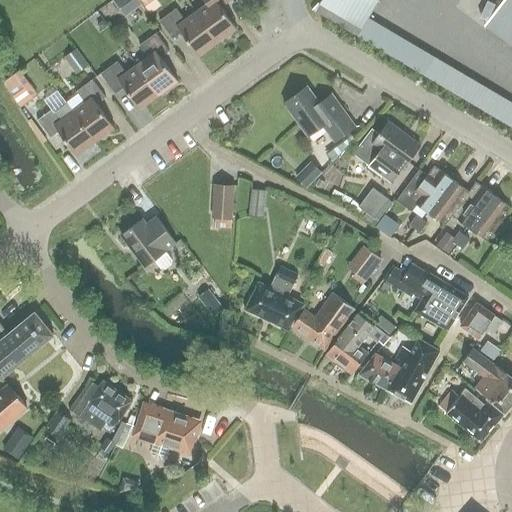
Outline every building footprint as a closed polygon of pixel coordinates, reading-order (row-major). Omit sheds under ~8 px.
[(135,11),(143,5),(139,0),(113,0),(126,18),(135,11)] [(139,0),(143,5),(150,14),(162,6),(157,0),(139,0)] [(196,12),(218,42),(237,28),(221,7),(230,0),(204,0),(207,4),(196,12)] [(320,0),(311,9),(511,127),(511,116),(363,28),(380,0),(320,0)] [(511,0),(503,0),(485,26),(511,46),(511,0)] [(199,56),(218,42),(196,12),(185,20),(176,8),(160,21),(173,39),(182,32),(199,56)] [(137,65),(159,95),(178,81),(161,58),(169,51),(156,33),(139,45),(148,57),(137,65)] [(89,64),(78,48),(66,57),(77,73),(89,64)] [(140,109),(159,95),(137,65),(126,73),(118,61),(101,74),(116,94),(124,87),(140,109)] [(13,96),(21,107),(38,94),(19,70),(4,81),(14,95),(13,96)] [(78,95),(67,103),(96,142),(114,128),(97,104),(106,98),(92,80),(76,92),(78,95)] [(326,112),(307,87),(284,103),(308,136),(323,125),(335,142),(355,127),(338,103),(326,112)] [(96,142),(67,103),(56,111),(54,108),(37,120),(51,138),(59,132),(77,155),(96,142)] [(389,122),(379,135),(372,130),(354,154),(370,166),(392,181),(404,166),(420,145),(389,122)] [(356,139),(353,135),(327,154),(334,162),(356,139)] [(322,172),(312,161),(296,176),(306,187),(322,172)] [(422,209),(428,212),(440,196),(452,179),(435,166),(428,175),(421,169),(397,200),(412,212),(417,205),(422,209)] [(445,226),(452,216),(470,192),(469,192),(452,179),(440,196),(428,212),(445,226)] [(452,216),(469,228),(494,195),(476,182),(469,192),(470,192),(452,216)] [(232,218),(234,186),(215,185),(213,217),(216,218),(232,218)] [(395,202),(374,186),(360,206),(381,221),(395,202)] [(264,217),(267,191),(253,189),(250,216),(264,217)] [(511,208),(494,195),(469,228),(487,242),(511,208)] [(412,227),(415,229),(422,219),(417,215),(410,225),(412,227)] [(166,251),(176,243),(157,217),(147,224),(143,219),(122,235),(145,267),(167,251),(166,251)] [(232,228),(232,218),(216,218),(215,227),(232,228)] [(427,223),(422,219),(415,229),(420,233),(427,223)] [(455,238),(446,232),(437,244),(449,254),(456,244),(454,243),(452,241),(455,238)] [(457,245),(464,236),(459,232),(455,238),(452,241),(454,243),(457,245)] [(470,240),(464,236),(457,245),(462,249),(470,240)] [(366,280),(381,261),(371,253),(356,272),(366,280)] [(448,331),(469,297),(430,273),(429,274),(411,263),(405,274),(395,267),(386,281),(413,298),(414,295),(422,300),(415,312),(447,330),(448,331)] [(290,330),(292,326),(304,304),(288,296),(298,275),(280,266),(270,288),(259,282),(246,310),(290,330)] [(210,314),(221,306),(209,289),(198,297),(210,314)] [(310,302),(292,326),(325,350),(354,309),(347,303),(333,293),(318,314),(312,311),(316,307),(310,302)] [(493,332),(500,322),(493,318),(495,316),(477,303),(461,326),(479,339),(486,328),(493,332)] [(0,379),(54,335),(35,312),(9,334),(0,323),(0,379)] [(378,341),(384,333),(359,313),(328,352),(354,372),(368,353),(359,346),(367,335),(378,341)] [(397,326),(383,315),(377,323),(390,334),(397,326)] [(404,346),(394,363),(401,367),(387,389),(412,403),(440,351),(420,339),(419,340),(418,339),(412,350),(404,346)] [(500,349),(488,340),(481,349),(493,358),(500,349)] [(505,412),(511,404),(511,378),(472,348),(464,360),(485,376),(475,389),(505,412)] [(401,367),(394,363),(376,353),(359,374),(387,389),(401,367)] [(111,433),(133,401),(103,381),(99,387),(91,381),(71,410),(94,426),(96,423),(111,433)] [(0,429),(27,407),(9,386),(0,393),(0,429)] [(465,389),(463,392),(457,388),(455,392),(452,389),(439,405),(448,411),(446,413),(481,442),(504,414),(488,402),(485,406),(465,389)] [(200,423),(143,404),(133,438),(153,444),(154,441),(190,453),(200,423)] [(59,437),(71,420),(58,411),(46,428),(59,437)] [(118,443),(109,437),(101,448),(110,454),(118,443)] [(11,438),(3,448),(18,459),(26,448),(11,438)]
